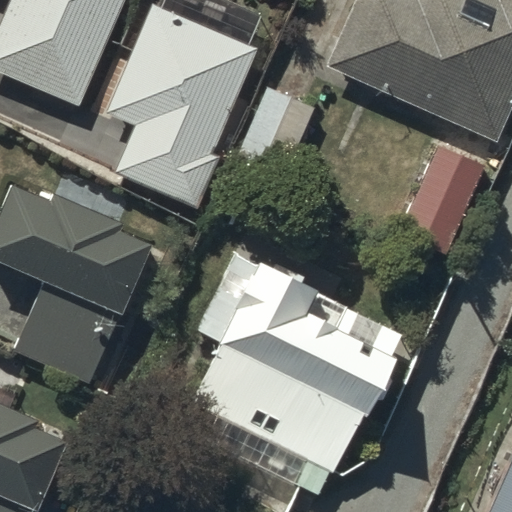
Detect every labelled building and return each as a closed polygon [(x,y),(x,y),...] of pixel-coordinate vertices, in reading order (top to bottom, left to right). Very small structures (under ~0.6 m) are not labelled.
[(0,59),(72,90),(99,29),(111,0),(8,0),(0,20),(0,59)] [(511,0),(361,0),(327,71),(449,130),(397,239),(445,261),(511,118),(511,0)] [(246,44),(151,1),(131,44),(107,100),(134,112),(113,159),(190,193),(209,150),(200,146),(246,44)] [(279,72),(276,78),(266,73),(235,147),(283,168),(314,93),(307,91),(310,85),(279,72)] [(0,205),(0,258),(45,276),(10,363),(83,392),(143,239),(116,228),(119,221),(120,219),(46,190),(44,195),(10,181),(0,205)] [(318,251),(259,225),(174,414),(317,479),(392,312),(308,274),(318,251)] [(23,511),(61,414),(30,402),(35,390),(0,376),(0,511),(23,511)] [(511,511),(511,471),(494,511),(511,511)]
